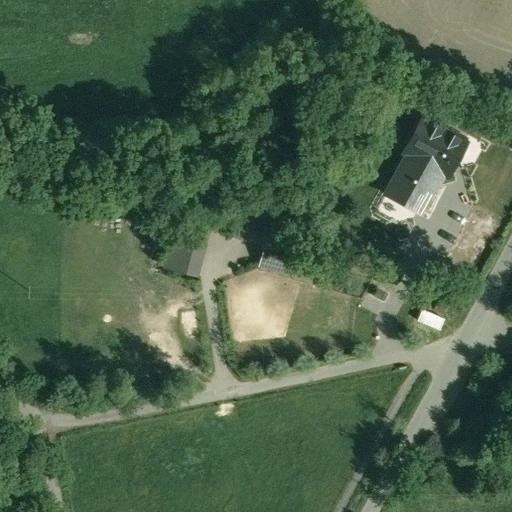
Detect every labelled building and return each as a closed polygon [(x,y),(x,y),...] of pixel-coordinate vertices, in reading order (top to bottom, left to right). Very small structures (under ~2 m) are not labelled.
[(403,152),(408,155),(442,174),(448,177),(469,141),(451,131),(449,135),(422,120),(403,152)] [(408,155),(387,194),(421,213),(442,174),(408,155)] [(269,219),(240,212),(236,229),(265,236),(269,219)] [(205,275),(214,230),(179,223),(171,269),(205,275)] [(323,260),(266,244),(260,264),(318,280),(323,260)] [(446,302),(436,298),(434,303),(431,308),(442,312),(444,307),(446,302)]
